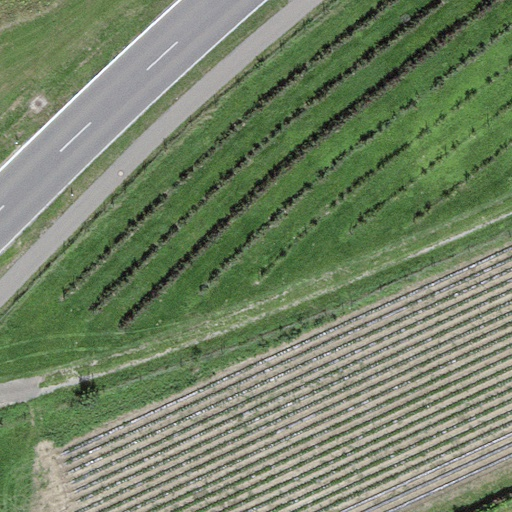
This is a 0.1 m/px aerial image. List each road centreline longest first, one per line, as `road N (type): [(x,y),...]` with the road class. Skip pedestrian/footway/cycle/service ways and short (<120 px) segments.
road 1 (track): [(0,399),(298,304),(511,205)]
road 2 (secondary): [(230,0),(0,216)]
